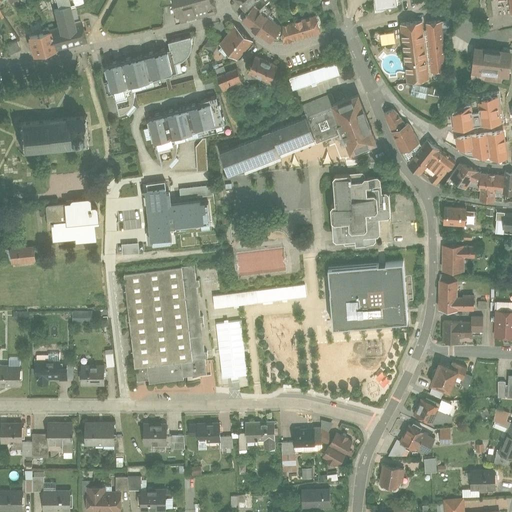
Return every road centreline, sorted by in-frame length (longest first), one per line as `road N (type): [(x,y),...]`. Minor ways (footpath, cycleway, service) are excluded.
road 1 (residential): [(379,427),(283,402),(0,406)]
road 2 (residential): [(229,8),(0,63)]
road 3 (residential): [(420,187),(432,234),(432,293),(419,347)]
road 4 (residential): [(346,29),(274,46),(229,8)]
